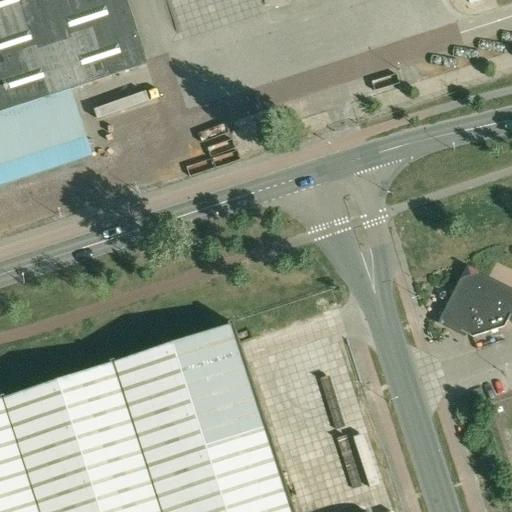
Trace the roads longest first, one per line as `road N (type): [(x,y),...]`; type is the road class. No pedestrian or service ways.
road 1 (tertiary): [(0,279),(314,175)]
road 2 (unclassified): [(314,175),(370,314),(395,351)]
road 3 (unclassified): [(395,351),(351,163)]
road 4 (unclassified): [(445,511),(395,351)]
road 5 (tertiary): [(351,163),(511,120)]
road 6 (unknown): [(190,120),(162,0)]
